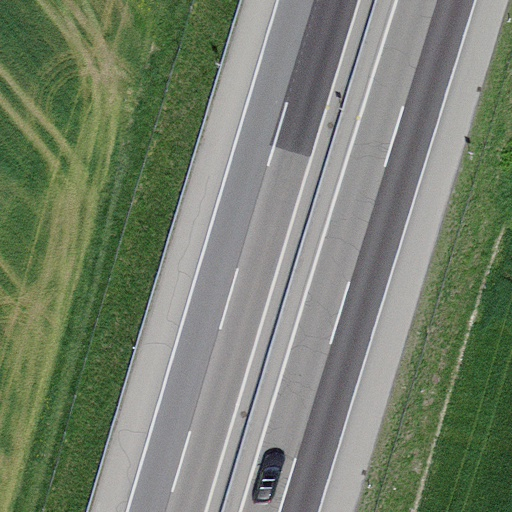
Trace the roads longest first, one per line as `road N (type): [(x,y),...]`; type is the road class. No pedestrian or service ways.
road 1 (motorway): [(280,511),(436,0)]
road 2 (motorway): [(318,0),(166,511)]
